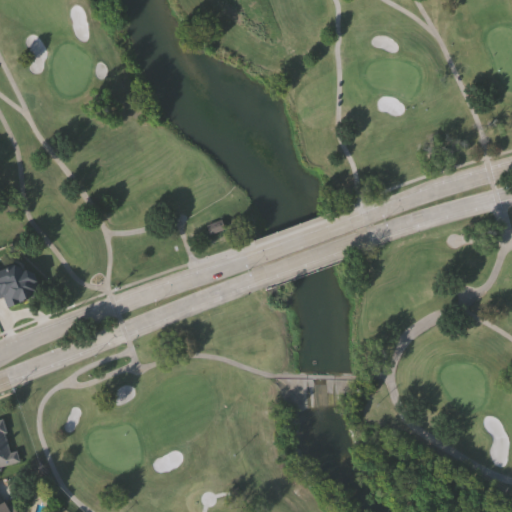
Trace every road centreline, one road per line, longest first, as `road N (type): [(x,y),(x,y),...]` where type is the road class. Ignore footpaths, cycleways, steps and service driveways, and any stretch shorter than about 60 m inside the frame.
road 1 (tertiary): [(0,380),(262,275)]
road 2 (tertiary): [(252,255),(0,349)]
road 3 (tertiary): [(511,162),(347,220)]
road 4 (tertiary): [(356,241),(511,191)]
